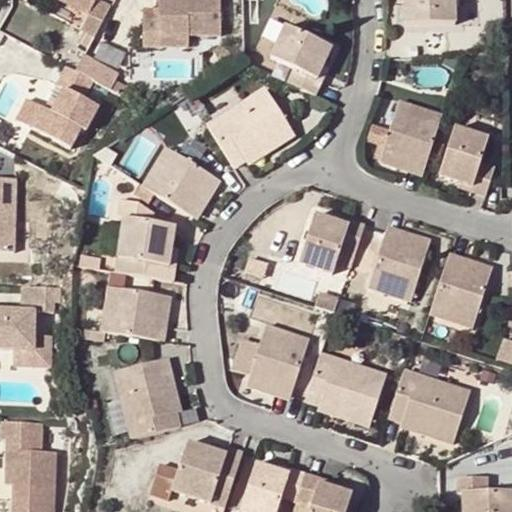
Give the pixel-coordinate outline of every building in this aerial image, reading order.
[(59,0),(58,2),(87,17),(79,31),(83,33),(94,39),(110,9),(96,0),(95,0),(59,0)] [(221,36),(220,0),(157,0),(158,20),(142,20),(142,48),(158,47),(158,37),(188,36),(221,36)] [(403,0),(403,7),(404,29),(454,27),(453,0),(403,0)] [(469,0),(453,0),(454,27),(479,27),(478,2),(469,2),(469,0)] [(268,61),(283,28),(267,21),(259,40),(269,45),(263,58),(268,61)] [(292,72),(286,86),(312,98),(319,83),(314,81),(320,69),(329,49),(283,28),(268,61),(292,72)] [(88,50),(94,39),(83,33),(77,44),(88,50)] [(188,47),(188,36),(158,37),(158,47),(188,47)] [(81,101),(91,83),(75,74),(65,69),(55,88),(62,92),(50,115),(40,110),(29,130),(68,151),(79,131),(84,133),(97,110),(81,101)] [(314,81),(319,83),(324,71),(320,69),(314,81)] [(125,91),(102,78),(97,86),(100,88),(119,97),(121,98),(125,91)] [(119,97),(100,88),(97,94),(115,104),(119,97)] [(203,129),(230,170),(243,162),(264,148),(268,154),(292,137),(262,92),(203,129)] [(399,104),(390,132),(380,163),(403,171),(404,168),(425,174),(443,119),(399,104)] [(374,162),(380,163),(390,132),(373,127),(367,145),(379,148),(374,162)] [(143,128),(123,166),(142,176),(162,139),(143,128)] [(441,179),(462,186),(474,190),(472,195),(486,200),(495,173),(482,169),(490,143),(456,132),(441,179)] [(195,170),(203,157),(185,146),(178,159),(195,170)] [(268,154),(264,148),(243,162),(246,168),(268,154)] [(152,198),(193,222),(204,204),(207,206),(220,185),(195,170),(178,159),(166,152),(142,192),(152,198)] [(404,168),(403,171),(424,178),(425,174),(404,168)] [(14,181),(0,180),(0,254),(12,255),(14,181)] [(462,186),(460,191),(472,195),(474,190),(462,186)] [(152,198),(142,192),(138,189),(132,199),(146,207),(152,198)] [(193,222),(196,224),(207,206),(204,204),(193,222)] [(122,223),(114,277),(171,285),(173,271),(166,270),(169,256),(172,230),(150,227),(152,217),(138,208),(118,205),(115,222),(122,223)] [(356,255),(365,227),(350,222),(349,227),(334,222),(314,216),(299,263),(333,274),(336,265),(341,250),(356,255)] [(349,227),(350,222),(336,217),(334,222),(349,227)] [(387,232),(408,238),(409,235),(388,229),(387,232)] [(409,235),(408,238),(387,232),(369,289),(412,303),(431,242),(409,235)] [(356,255),(341,250),(336,265),(351,270),(356,255)] [(166,270),(173,271),(176,257),(169,256),(166,270)] [(448,261),(469,267),(470,263),(449,256),(448,261)] [(77,272),(98,275),(99,264),(78,261),(77,272)] [(472,330),(492,271),(470,263),(469,267),(448,261),(430,316),(472,330)] [(53,313),(53,288),(21,288),(20,311),(0,310),(0,348),(12,349),(31,349),(32,336),(32,312),(53,313)] [(157,345),(160,322),(165,323),(168,299),(105,290),(98,336),(100,336),(157,345)] [(341,301),(321,294),(317,308),(334,314),(336,315),(341,301)] [(309,346),(265,332),(258,352),(249,382),(245,392),(269,400),(270,395),(291,402),(309,346)] [(98,336),(80,333),(78,343),(98,346),(100,336),(98,336)] [(49,367),(49,337),(32,336),(31,349),(12,349),(12,367),(49,367)] [(511,343),(503,341),(495,364),(511,369),(511,343)] [(258,352),(241,346),(232,376),(249,382),(258,352)] [(305,403),(342,417),(340,422),(368,431),(386,377),(320,356),(305,403)] [(173,390),(166,361),(112,375),(119,405),(127,434),(129,443),(178,431),(175,416),(168,391),(173,390)] [(493,385),(497,376),(483,371),(480,380),(493,385)] [(404,373),(389,420),(403,425),(426,432),(425,437),(454,446),(471,394),(404,373)] [(179,415),(173,390),(168,391),(175,416),(179,415)] [(270,395),(269,400),(289,406),(291,402),(270,395)] [(305,403),(303,410),(340,422),(342,417),(305,403)] [(127,434),(119,405),(105,408),(112,437),(127,434)] [(0,442),(3,442),(39,443),(39,424),(0,423),(0,442)] [(425,437),(426,432),(403,425),(402,429),(425,437)] [(3,442),(3,451),(38,452),(39,443),(3,442)] [(226,457),(209,452),(187,445),(177,474),(158,468),(149,496),(168,503),(171,493),(224,511),(242,456),(228,452),(226,457)] [(211,446),(209,452),(226,457),(228,452),(211,446)] [(50,511),(52,452),(38,452),(3,451),(2,485),(10,486),(9,511),(50,511)] [(289,478),(275,474),(255,467),(240,511),(278,511),(282,499),(296,504),(305,477),(291,472),(289,478)] [(278,468),(275,474),(289,478),(291,472),(278,468)] [(511,511),(511,490),(490,491),(490,476),(460,477),(461,493),(466,493),(466,506),(466,511),(511,511)] [(347,511),(351,499),(332,492),(319,488),(321,482),(305,477),(296,504),(293,511),(347,511)] [(321,482),(319,488),(332,492),(334,486),(321,482)]
